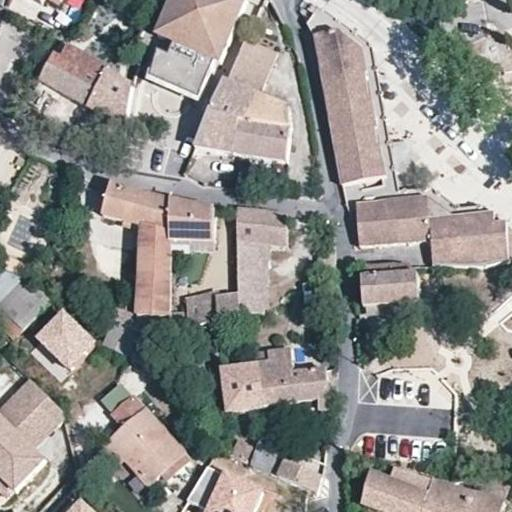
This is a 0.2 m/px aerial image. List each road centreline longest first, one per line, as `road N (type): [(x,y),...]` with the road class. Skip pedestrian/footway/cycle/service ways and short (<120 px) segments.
road 1 (residential): [(0,122),(123,177),(340,218)]
road 2 (residential): [(347,255),(348,366),(330,511)]
road 3 (residential): [(511,156),(382,32),(335,0)]
road 4 (residential): [(291,0),(340,218)]
